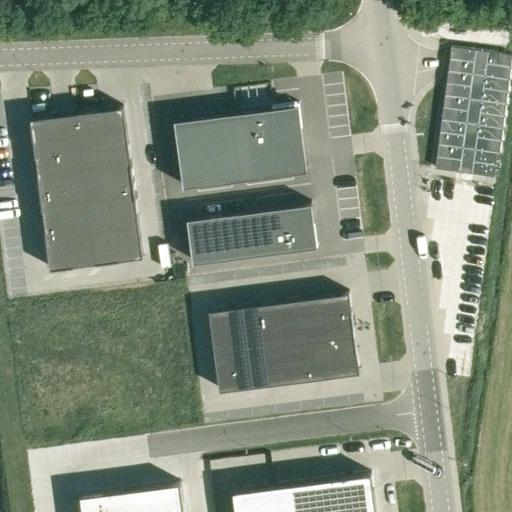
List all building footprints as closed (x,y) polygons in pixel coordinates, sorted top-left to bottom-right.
[(295,102),(176,117),(184,184),(308,168),(308,165),(304,165),(299,129),(295,102)] [(55,112),(31,115),(36,154),(39,173),(43,208),(46,227),(51,266),(74,263),(97,260),(120,257),(143,254),(136,196),(132,161),(131,161),(124,104),(100,107),(100,106),(78,109),(55,112)] [(312,200),(188,216),(194,259),(314,244),(309,203),(313,203),(312,200)] [(350,290),(210,308),(219,388),(359,369),(350,290)] [(377,511),(372,469),(233,487),(236,511),(377,511)] [(185,511),(181,478),(81,491),(83,511),(185,511)]
